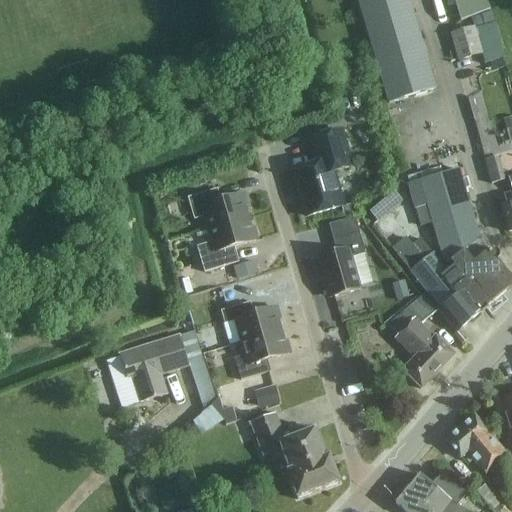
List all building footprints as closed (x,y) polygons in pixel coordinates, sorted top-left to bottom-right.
[(357,0),(388,105),(434,92),(407,0),(357,0)] [(464,0),(470,18),(500,9),(497,0),(464,0)] [(473,27),(449,34),(457,62),(481,55),(481,56),(484,66),(505,60),(502,50),(495,25),(474,31),(473,27)] [(359,63),(338,68),(343,88),(364,83),(359,63)] [(508,145),(511,144),(511,118),(502,121),(508,145)] [(308,219),(342,209),(332,174),(351,169),(340,132),(310,140),(317,165),(294,172),(308,219)] [(505,181),(499,158),(485,161),(491,185),(505,181)] [(463,170),(413,184),(419,207),(429,205),(434,223),(445,262),(448,267),(449,267),(450,266),(453,264),(457,269),(454,271),(469,292),(462,296),(473,309),(479,305),(483,311),(511,286),(511,280),(483,244),(463,170)] [(209,175),(197,178),(200,186),(211,183),(209,175)] [(511,177),(509,178),(511,188),(511,193),(503,196),(506,206),(501,207),(509,234),(511,232),(511,177)] [(209,231),(249,219),(245,208),(248,207),(245,195),(221,201),(218,190),(188,199),(195,220),(205,217),(209,231)] [(422,226),(434,223),(429,205),(419,207),(417,208),(422,226)] [(387,215),(379,206),(370,214),(378,223),(387,215)] [(249,219),(209,231),(213,243),(198,248),(205,273),(239,264),(234,248),(258,241),(255,229),(252,230),(249,219)] [(330,299),(356,291),(359,290),(350,259),(365,255),(359,234),(333,242),(337,254),(319,259),(330,299)] [(391,251),(425,294),(439,312),(438,312),(457,333),(483,311),(479,305),(473,309),(462,296),(469,292),(454,271),(452,269),(448,271),(446,273),(432,255),(421,240),(411,247),(410,246),(405,240),(391,251)] [(256,262),(234,268),(237,280),(259,274),(256,262)] [(405,284),(392,287),(396,302),(409,298),(405,284)] [(438,311),(424,295),(390,324),(400,336),(396,340),(416,358),(403,371),(423,390),(455,356),(436,338),(435,339),(421,325),(438,311)] [(242,344),(281,332),(278,321),(281,320),(278,308),(254,315),(251,304),(221,312),(225,325),(236,322),(242,344)] [(281,332),(242,344),(246,357),(235,360),(241,381),(271,373),(267,362),(291,355),(287,342),(285,343),(281,332)] [(457,333),(453,337),(458,343),(465,338),(459,332),(457,333)] [(123,356),(106,362),(123,411),(144,404),(172,394),(165,375),(189,366),(180,337),(123,356)] [(275,387),(254,394),(260,411),(280,404),(275,387)] [(511,438),(511,398),(501,402),(511,438)] [(219,399),(210,407),(224,422),(225,426),(236,423),(232,409),(223,412),(219,399)] [(252,426),(255,431),(264,457),(282,450),(291,473),(288,474),(298,499),(339,483),(329,458),(327,459),(315,431),(286,442),(276,417),(278,416),(277,415),(250,425),(251,427),(252,426)] [(511,464),(509,451),(504,452),(475,417),(460,429),(447,443),(460,459),(467,454),(485,476),(494,468),(501,493),(506,492),(509,505),(511,503),(511,464)] [(177,453),(148,464),(155,483),(184,472),(177,453)] [(442,511),(450,502),(457,507),(468,494),(441,473),(432,486),(419,476),(409,489),(408,489),(395,504),(405,511),(442,511)] [(493,510),(500,504),(485,486),(477,492),(493,510)]
